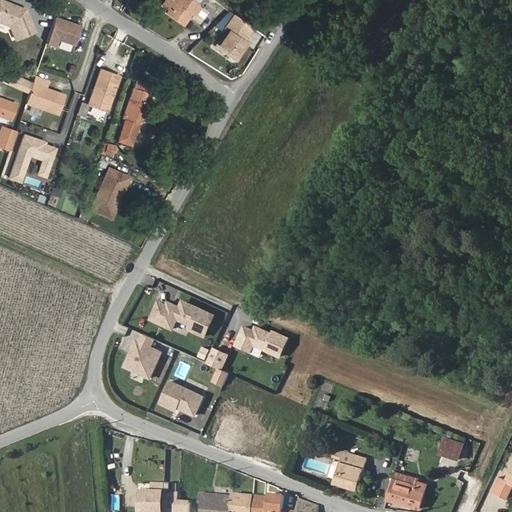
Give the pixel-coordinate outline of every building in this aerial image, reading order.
[(169,10),(167,12),(171,15),(173,13),(183,20),(190,11),(192,13),(198,5),(196,3),(192,0),(165,0),(162,5),(169,10)] [(0,21),(0,23),(1,23),(5,24),(13,43),(32,35),(23,12),(0,2),(0,21)] [(171,15),(181,23),(183,20),(173,13),(171,15)] [(231,57),(241,44),(237,40),(248,27),(230,14),(220,28),(223,30),(213,42),(231,57)] [(76,46),(83,28),(56,18),(47,44),(56,48),(59,40),(76,46)] [(106,113),(120,76),(102,70),(88,106),(106,113)] [(140,73),(118,132),(133,138),(155,78),(140,73)] [(46,86),(49,79),(36,74),(33,82),(46,86)] [(46,86),(33,82),(26,101),(58,112),(65,93),(46,86)] [(0,118),(9,122),(15,105),(0,99),(0,118)] [(104,120),(106,113),(88,106),(82,104),(79,114),(85,116),(85,113),(104,120)] [(14,135),(0,129),(0,149),(8,152),(14,135)] [(47,167),(54,146),(43,142),(44,140),(23,132),(7,175),(19,179),(28,152),(41,157),(39,164),(47,167)] [(104,143),(99,154),(110,159),(114,147),(104,143)] [(44,174),(47,167),(39,164),(36,172),(44,174)] [(112,219),(119,204),(115,202),(126,177),(110,170),(91,209),(112,219)] [(119,204),(130,179),(126,177),(115,202),(119,204)] [(62,194),(51,190),(49,196),(60,200),(62,194)] [(252,254),(245,269),(253,273),(260,257),(252,254)] [(216,314),(185,300),(182,307),(168,301),(167,305),(159,301),(151,318),(172,328),(177,317),(192,324),(190,327),(207,335),(216,314)] [(280,351),(288,333),(273,327),(272,330),(257,324),(256,328),(244,323),(236,341),(250,347),(253,340),(280,351)] [(156,337),(144,332),(141,340),(138,339),(127,364),(152,376),(164,350),(152,345),(156,337)] [(209,361),(214,350),(205,345),(200,357),(209,361)] [(223,367),(229,353),(215,347),(214,350),(209,361),(221,366),(223,367)] [(224,385),(231,371),(223,367),(221,366),(214,381),(224,385)] [(204,397),(171,382),(161,403),(177,410),(178,407),(196,415),(204,397)] [(243,424),(226,416),(220,429),(237,437),(243,424)] [(215,440),(232,448),(237,437),(220,429),(215,440)] [(440,447),(458,454),(463,442),(445,434),(440,447)] [(305,450),(308,443),(301,440),(298,447),(305,450)] [(338,482),(361,489),(370,457),(347,450),(338,482)] [(511,475),(510,481),(500,476),(493,492),(507,498),(511,487),(511,475)] [(419,485),(396,478),(390,498),(407,502),(427,508),(432,486),(420,482),(419,485)] [(142,511),(166,511),(167,495),(167,485),(155,485),(154,494),(143,494),(142,511)] [(276,494),(271,494),(270,500),(268,511),(284,511),(286,498),(275,498),(276,494)] [(121,510),(121,495),(114,495),(113,510),(121,510)] [(189,511),(189,504),(178,504),(178,495),(167,495),(166,511),(189,511)] [(202,511),(232,511),(234,498),(200,496),(199,504),(203,504),(202,511)] [(253,511),(255,498),(234,496),(234,498),(232,511),(253,511)] [(268,511),(270,500),(255,498),(253,511),(268,511)] [(389,503),(406,507),(407,502),(390,498),(389,503)] [(297,511),(321,511),(322,510),(300,502),(297,511)]
